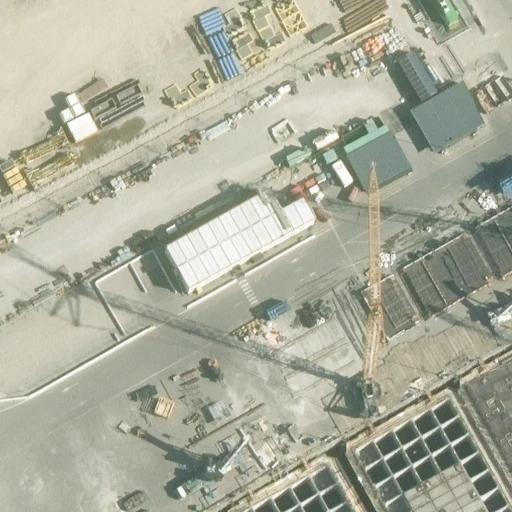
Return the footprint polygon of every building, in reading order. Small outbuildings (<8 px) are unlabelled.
[(453,114),(401,0),(369,0),(426,126),(453,114)] [(213,205),(233,199),(228,184),(208,191),(213,205)] [(256,224),(277,212),(268,197),(248,209),(256,224)] [(229,237),(244,230),(237,216),(222,223),(229,237)] [(1,325),(22,317),(18,306),(0,312),(0,339),(6,338),(1,325)] [(434,359),(443,354),(433,338),(424,343),(434,359)] [(126,397),(119,382),(104,389),(111,404),(126,397)] [(288,393),(280,397),(288,417),(297,413),(288,393)] [(56,428),(76,428),(76,410),(56,410),(56,428)] [(187,511),(185,505),(235,484),(228,469),(127,511),(187,511)]
